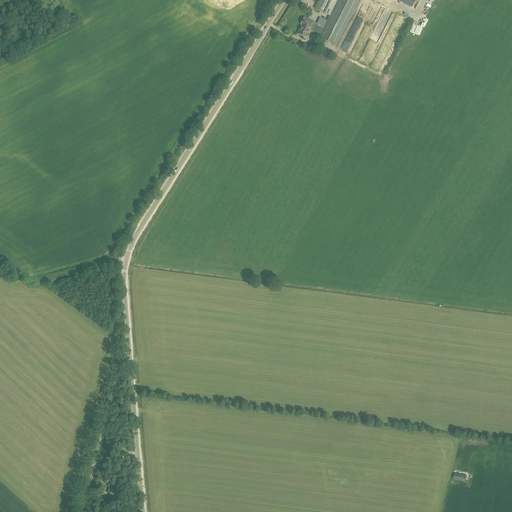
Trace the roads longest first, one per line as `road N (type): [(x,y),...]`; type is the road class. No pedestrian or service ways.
road 1 (unclassified): [(144,511),(128,251),(283,0)]
road 2 (track): [(129,337),(81,511)]
